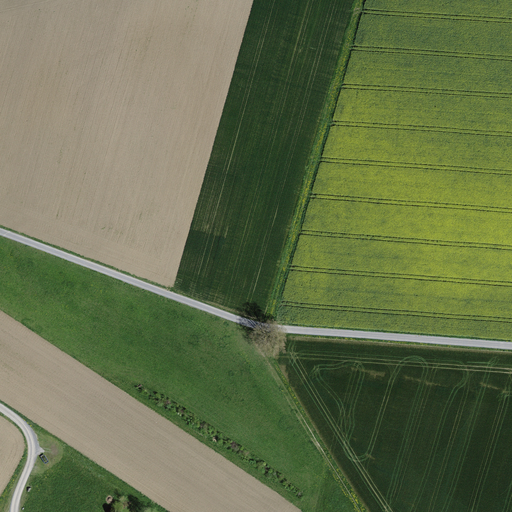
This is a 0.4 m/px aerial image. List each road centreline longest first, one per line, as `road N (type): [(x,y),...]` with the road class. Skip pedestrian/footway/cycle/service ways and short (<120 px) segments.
road 1 (track): [(511,345),(249,324),(0,231)]
road 2 (track): [(360,511),(249,324)]
road 3 (track): [(0,408),(26,428),(33,447),(14,511)]
